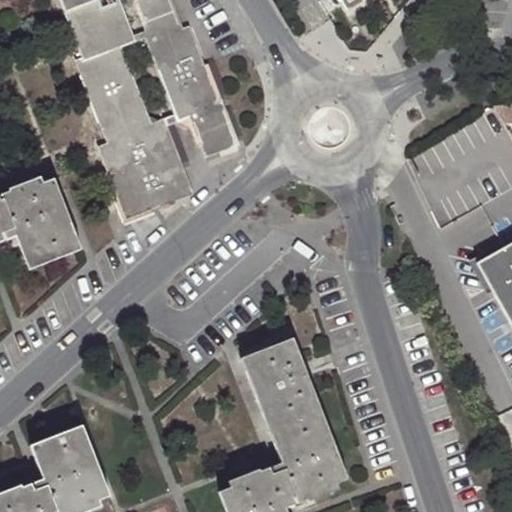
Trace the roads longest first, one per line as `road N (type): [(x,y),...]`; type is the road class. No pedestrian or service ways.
road 1 (unclassified): [(0,420),(290,154)]
road 2 (unclassified): [(351,167),(363,198),(358,260),(440,511)]
road 3 (unclassified): [(365,152),(511,415)]
road 4 (unclassified): [(363,109),(441,63),(511,49)]
